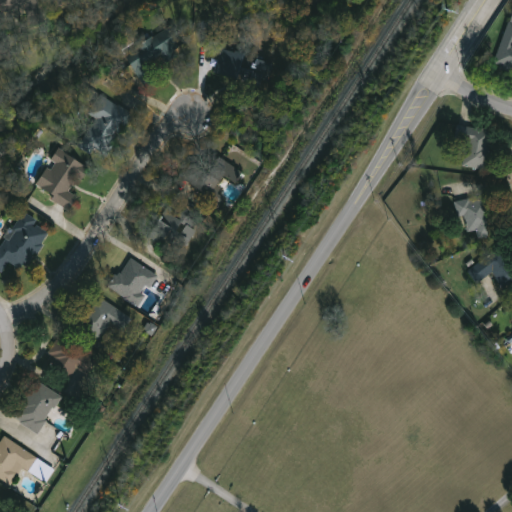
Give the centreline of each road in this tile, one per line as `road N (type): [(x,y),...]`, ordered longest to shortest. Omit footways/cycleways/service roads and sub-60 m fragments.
road 1 (tertiary): [(484,0),(143,511)]
road 2 (residential): [(1,317),(26,311),(62,284),(158,135),(198,117)]
